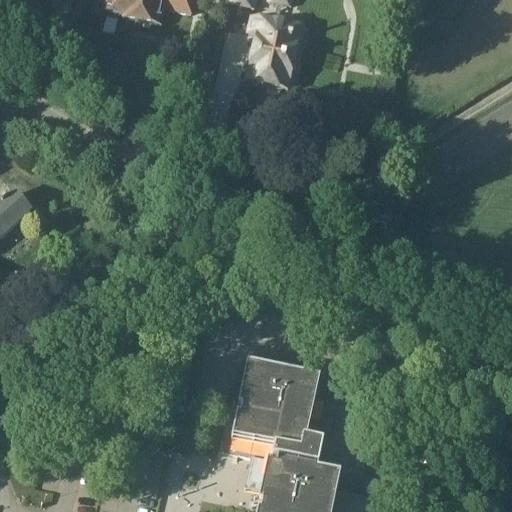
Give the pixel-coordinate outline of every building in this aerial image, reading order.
[(160,29),(163,13),(191,19),(195,0),(105,0),(103,15),(123,19),(122,22),(141,26),(143,29),(149,30),(153,28),(160,29)] [(253,13),(255,0),(228,0),(226,8),(253,13)] [(292,12),(294,0),(267,0),(266,6),(277,8),(274,23),(252,19),(249,36),(257,37),(247,86),(264,90),(267,95),(279,97),(282,93),(287,94),(301,29),(278,24),(281,9),(292,12)] [(0,241),(30,214),(13,196),(0,207),(0,241)] [(224,433),(219,454),(237,458),(250,461),(250,460),(268,464),(257,511),(332,511),(340,478),(317,473),(322,450),(306,446),(320,383),(248,368),(233,434),(224,433)]
